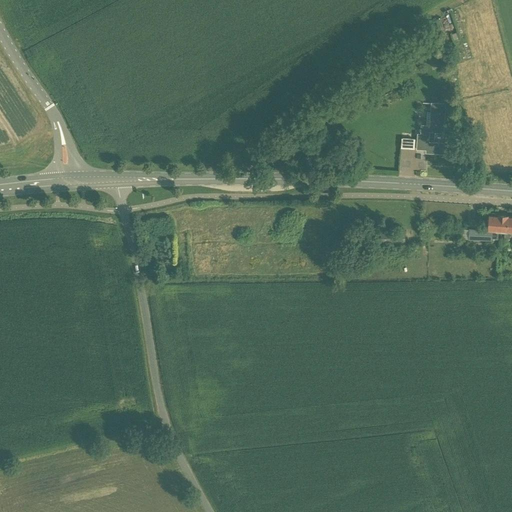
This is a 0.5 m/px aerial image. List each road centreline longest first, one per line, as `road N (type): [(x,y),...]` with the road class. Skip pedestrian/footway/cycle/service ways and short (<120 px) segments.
road 1 (secondary): [(511,191),(116,180)]
road 2 (unclassified): [(209,511),(164,420),(116,180)]
road 3 (unclassified): [(66,182),(58,123),(0,30)]
